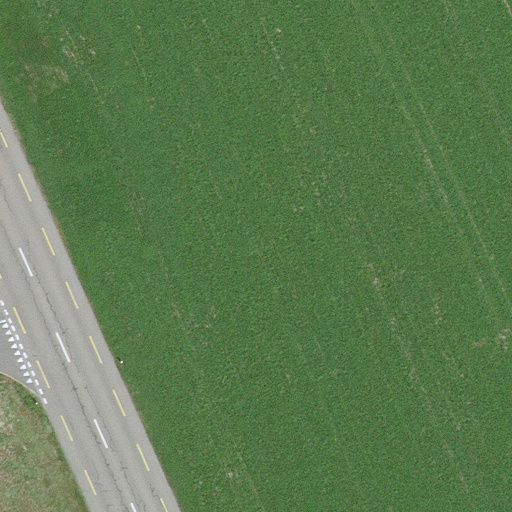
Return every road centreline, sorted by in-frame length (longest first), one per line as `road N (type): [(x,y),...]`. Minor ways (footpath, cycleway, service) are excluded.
road 1 (primary): [(51,343),(127,511)]
road 2 (primary): [(0,221),(51,343)]
